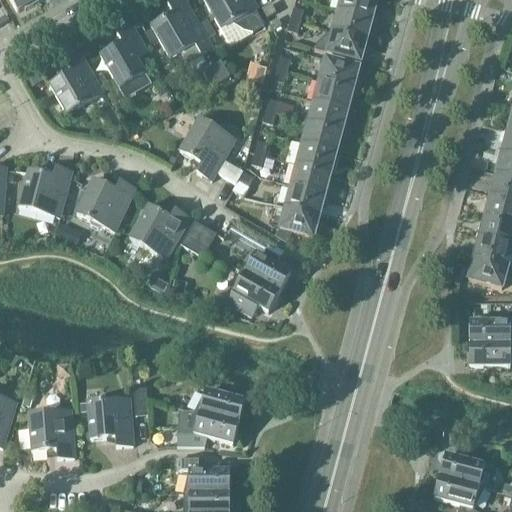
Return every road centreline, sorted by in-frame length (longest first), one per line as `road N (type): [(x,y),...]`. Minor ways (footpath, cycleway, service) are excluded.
road 1 (tertiary): [(323,511),(435,102)]
road 2 (residential): [(202,202),(154,172),(38,133)]
road 3 (residential): [(8,477),(73,482),(165,456)]
road 4 (residential): [(3,64),(114,0)]
